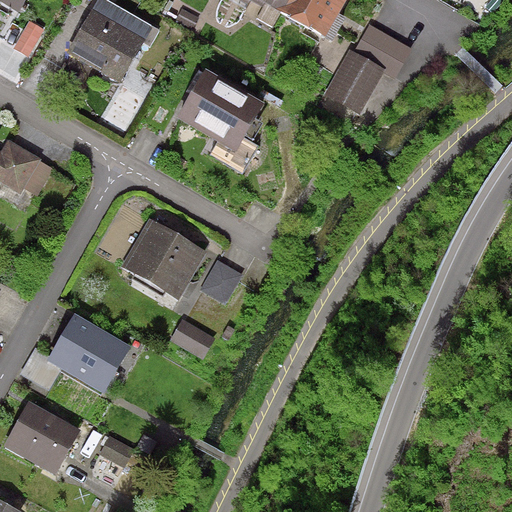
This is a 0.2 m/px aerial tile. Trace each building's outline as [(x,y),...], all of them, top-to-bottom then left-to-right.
[(160,33),(104,0),(95,0),(64,53),(119,86),(144,45),(150,49),(160,33)] [(288,0),(223,0),(246,12),(250,6),(261,12),(263,8),(279,17),(288,0)] [(345,0),(288,0),(279,17),(323,41),(345,0)] [(412,50),(369,26),(353,54),(385,72),(397,78),(412,50)] [(385,72),(348,52),(323,99),(360,118),(385,72)] [(264,107),(205,73),(176,123),(235,157),(264,107)] [(2,152),(0,150),(0,182),(21,194),(24,188),(37,195),(51,170),(40,164),(42,159),(7,141),(2,152)] [(202,252),(146,221),(119,269),(175,300),(202,252)] [(241,276),(217,263),(201,292),(224,305),(241,276)] [(130,349),(74,317),(50,359),(35,350),(20,375),(48,391),(59,373),(102,398),(130,349)] [(211,340),(181,321),(169,340),(200,358),(211,340)] [(78,433),(28,405),(4,448),(55,476),(78,433)] [(133,450),(110,437),(102,450),(125,463),(133,450)] [(15,511),(0,503),(0,511),(15,511)]
